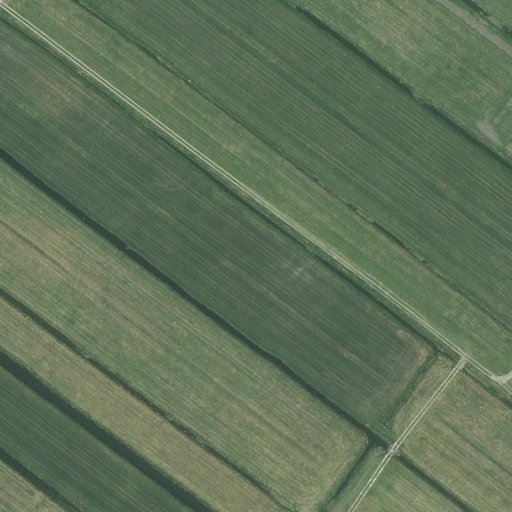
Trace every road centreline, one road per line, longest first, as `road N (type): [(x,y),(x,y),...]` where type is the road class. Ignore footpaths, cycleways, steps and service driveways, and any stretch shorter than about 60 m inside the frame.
road 1 (track): [(505,389),(0,3)]
road 2 (track): [(469,360),(353,511)]
